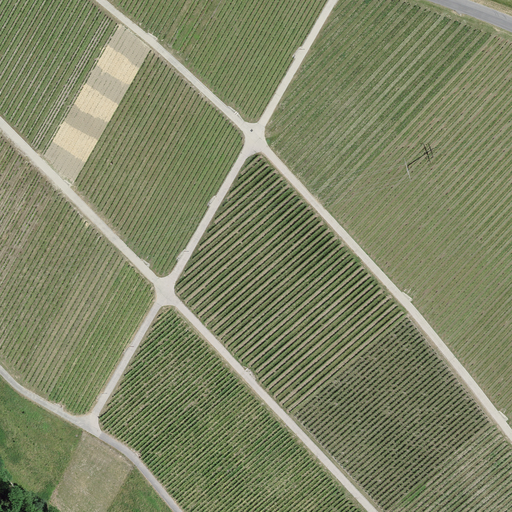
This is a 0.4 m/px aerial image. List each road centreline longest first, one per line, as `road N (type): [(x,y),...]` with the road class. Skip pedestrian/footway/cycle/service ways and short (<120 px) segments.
road 1 (track): [(102,0),(253,137),(420,319),(511,434)]
road 2 (track): [(0,119),(375,511)]
road 3 (track): [(332,0),(87,424)]
road 4 (track): [(178,511),(130,451),(17,387),(0,369)]
